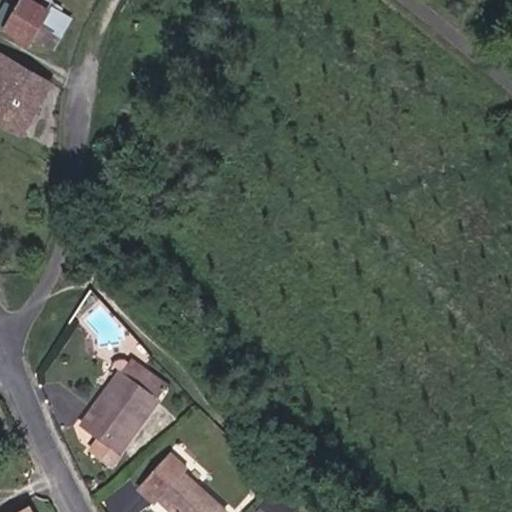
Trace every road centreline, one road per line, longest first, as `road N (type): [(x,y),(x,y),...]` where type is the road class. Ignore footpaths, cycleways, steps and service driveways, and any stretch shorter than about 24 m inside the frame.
road 1 (unclassified): [(10,344),(63,244),(81,79)]
road 2 (residential): [(10,344),(86,511)]
